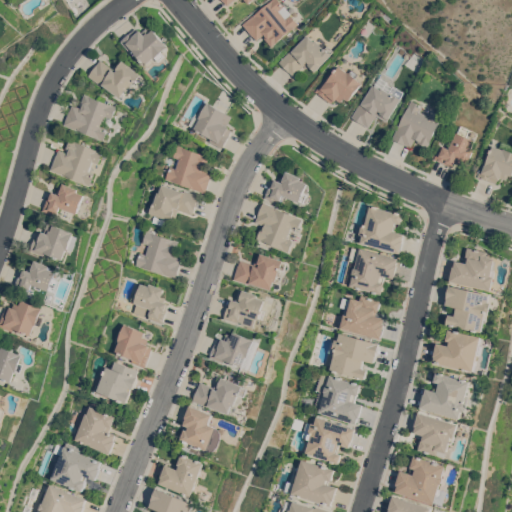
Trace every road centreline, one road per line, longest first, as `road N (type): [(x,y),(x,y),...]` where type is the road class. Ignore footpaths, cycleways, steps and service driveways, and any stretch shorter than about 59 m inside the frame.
road 1 (residential): [(114,511),(238,183),(284,116)]
road 2 (residential): [(511,226),(328,146),(248,83),(177,0)]
road 3 (residential): [(444,202),(358,511)]
road 4 (residential): [(0,230),(64,61),(124,0)]
